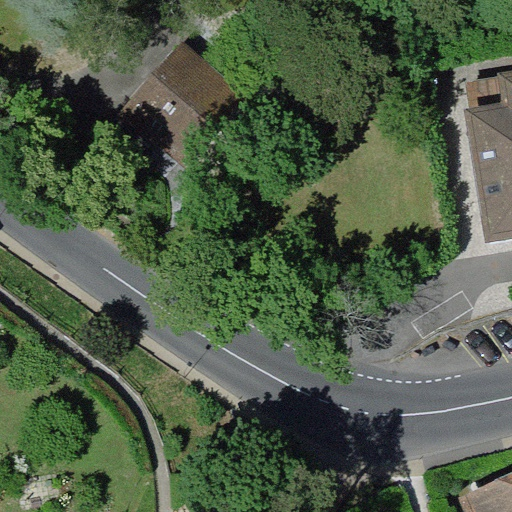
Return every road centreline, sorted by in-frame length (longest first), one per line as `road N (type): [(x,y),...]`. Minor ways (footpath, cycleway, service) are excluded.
road 1 (unclassified): [(0,201),(245,364),(385,416),(465,408)]
road 2 (residential): [(465,408),(327,511)]
